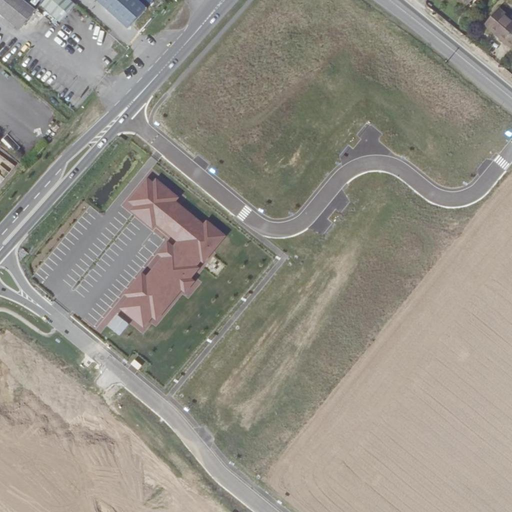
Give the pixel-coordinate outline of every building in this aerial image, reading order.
[(35,9),(23,0),(0,0),(0,12),(20,29),(35,9)] [(58,20),(73,1),(71,0),(42,0),(39,5),(58,20)] [(139,0),(98,0),(129,28),(147,8),(139,0)] [(511,18),(500,8),(485,24),(511,49),(511,18)] [(125,294),(130,297),(121,307),(144,326),(153,316),(157,319),(182,290),(186,293),(196,281),(192,278),(201,267),(199,265),(202,262),(204,264),(229,235),(208,217),(204,222),(180,201),(183,197),(159,178),(154,183),(149,179),(131,200),(137,205),(133,210),(154,227),(157,223),(179,241),(175,246),(176,256),(162,257),(147,275),(144,272),(125,294)] [(134,359),(130,364),(138,370),(142,364),(134,359)]
